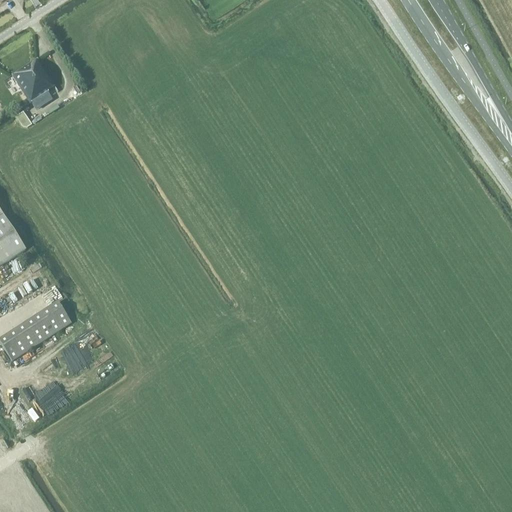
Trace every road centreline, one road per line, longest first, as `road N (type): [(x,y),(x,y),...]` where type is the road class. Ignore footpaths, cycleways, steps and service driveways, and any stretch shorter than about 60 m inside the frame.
road 1 (unclassified): [(379,0),(511,189)]
road 2 (primary): [(407,0),(511,143)]
road 3 (primary): [(511,137),(437,0)]
